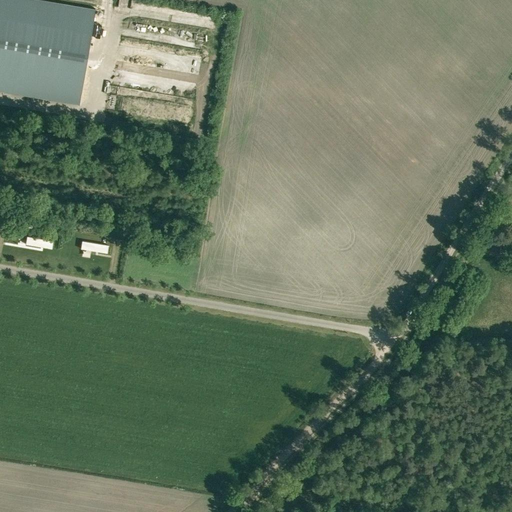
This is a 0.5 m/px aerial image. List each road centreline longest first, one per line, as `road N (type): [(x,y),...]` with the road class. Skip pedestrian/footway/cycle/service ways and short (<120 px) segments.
road 1 (track): [(228,511),(379,356),(511,155)]
road 2 (unclassified): [(391,339),(0,265)]
road 3 (track): [(415,511),(293,499),(278,511)]
